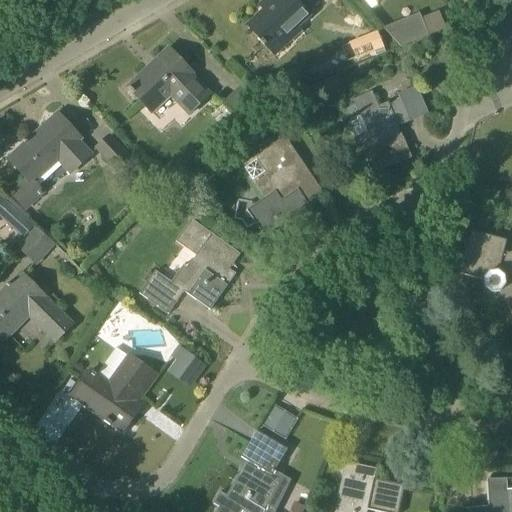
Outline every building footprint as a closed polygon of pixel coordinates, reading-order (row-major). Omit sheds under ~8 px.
[(270,52),(309,17),(300,6),(306,0),(270,0),(273,3),(247,26),(261,41),(260,42),(264,47),(265,46),(270,52)] [(385,29),(392,37),(402,48),(429,36),(420,15),(385,29)] [(210,96),(191,76),(193,75),(169,49),(156,62),(157,63),(131,89),(130,88),(128,90),(151,114),(171,95),(190,115),(210,96)] [(336,77),(326,80),(283,98),(288,109),(330,92),(340,88),(336,77)] [(258,105),(241,87),(224,103),(241,121),(258,105)] [(377,108),(370,94),(352,102),(354,107),(344,111),(349,122),(362,116),(370,134),(358,140),(364,155),(364,156),(368,155),(375,171),(395,163),(396,165),(411,159),(402,138),(397,140),(391,128),(408,120),(409,120),(398,96),(397,96),(398,98),(377,108)] [(91,156),(78,142),(80,140),(58,115),(28,143),(25,140),(23,142),(25,145),(9,160),(26,179),(9,194),(26,212),(46,194),(35,183),(58,161),(70,175),(91,156)] [(121,178),(135,166),(109,138),(96,150),(121,178)] [(264,237),(309,207),(307,204),(317,198),(302,174),(306,171),(284,139),(242,168),(263,200),(247,212),(264,237)] [(24,238),(33,228),(13,210),(4,219),(24,238)] [(227,287),(221,282),(240,255),(191,221),(176,243),(196,257),(176,287),(155,273),(139,295),(147,301),(155,290),(176,305),(185,293),(210,311),(227,287)] [(36,267),(56,245),(35,226),(33,228),(24,238),(25,238),(16,249),(36,267)] [(511,252),(509,254),(503,253),(506,242),(472,233),(460,275),(483,281),(484,289),(492,295),(500,294),(511,314),(511,252)] [(71,327),(45,300),(21,274),(0,295),(0,338),(4,342),(28,318),(54,344),(71,327)] [(184,350),(167,373),(190,390),(206,367),(184,350)] [(132,409),(156,377),(129,357),(108,385),(90,371),(72,397),(123,433),(137,413),(132,409)] [(216,511),(268,511),(259,506),(275,479),(272,476),(287,451),(257,432),(241,458),(250,464),(243,475),(240,474),(226,496),(220,493),(213,504),(220,507),(216,511)] [(378,511),(398,511),(404,487),(362,477),(364,467),(345,463),(334,511),(366,511),(367,510),(378,511)] [(511,511),(511,494),(508,495),(507,479),(487,481),(488,508),(468,509),(468,511),(511,511)] [(294,503),(290,511),(303,511),(305,508),(294,503)]
